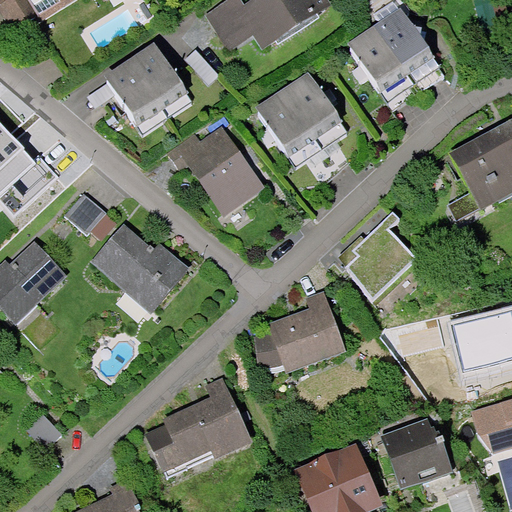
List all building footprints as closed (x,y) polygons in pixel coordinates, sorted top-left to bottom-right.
[(8,0),(3,4),(24,36),(80,0),(8,0)] [(336,0),(263,0),(253,7),(248,0),(235,0),(210,16),(234,52),(263,34),(274,50),(341,7),(336,0)] [(400,7),(374,25),(409,75),(435,57),(400,7)] [(383,94),(409,75),(374,25),(347,44),(383,94)] [(116,87),(146,131),(198,96),(168,52),(116,87)] [(198,53),(188,62),(212,88),(221,80),(198,53)] [(309,72),(283,89),(323,149),(349,132),(309,72)] [(323,149),(283,89),(256,107),(295,167),(323,149)] [(0,120),(0,194),(37,161),(0,120)] [(233,134),(212,149),(201,135),(175,154),(185,168),(193,162),(222,203),(262,174),(233,134)] [(483,216),(488,225),(511,213),(511,134),(457,161),(474,198),(483,216)] [(70,214),(93,234),(111,214),(89,194),(70,214)] [(483,216),(474,198),(450,210),(459,228),(483,216)] [(406,226),(396,216),(356,252),(363,260),(352,271),(381,302),(420,265),(394,237),(406,226)] [(131,223),(97,263),(159,314),(197,269),(167,245),(163,250),(131,223)] [(0,281),(0,300),(23,324),(73,277),(41,243),(0,281)] [(351,357),(328,292),(309,299),(313,312),(271,327),(275,339),(260,340),(263,377),(290,375),(291,378),(351,357)] [(511,351),(506,321),(457,331),(461,349),(467,376),(511,366),(511,351)] [(461,349),(457,331),(437,336),(441,354),(461,349)] [(256,450),(228,381),(209,389),(215,405),(169,423),(172,430),(150,438),(167,480),(215,460),(217,465),(256,450)] [(47,414),(30,430),(50,451),(67,435),(47,414)] [(440,425),(386,443),(404,495),(458,477),(440,425)] [(389,511),(366,450),(304,473),(318,511),(389,511)] [(142,511),(131,485),(114,492),(117,500),(89,511),(142,511)]
